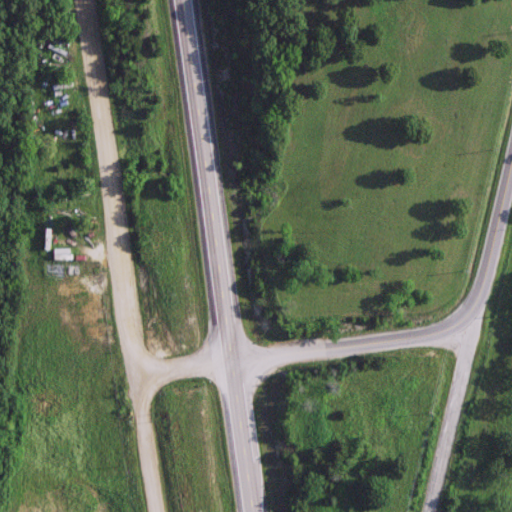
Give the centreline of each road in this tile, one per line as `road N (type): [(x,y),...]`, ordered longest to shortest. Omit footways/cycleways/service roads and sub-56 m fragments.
road 1 (residential): [(81,0),(155,511)]
road 2 (secondary): [(235,360),(442,331),(466,306),(511,111)]
road 3 (trunk): [(186,0),(235,360)]
road 4 (residential): [(420,511),(466,306)]
road 5 (primary): [(235,360),(255,511)]
